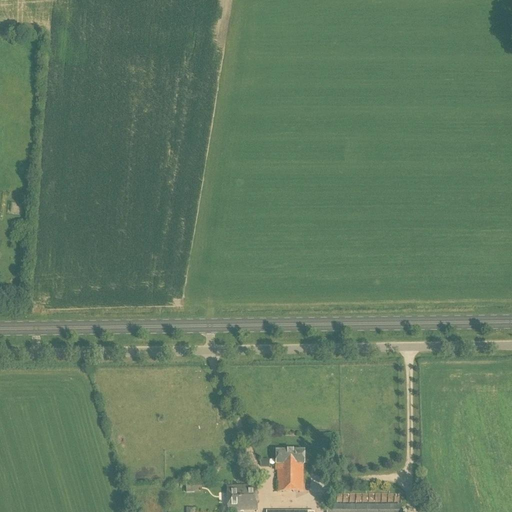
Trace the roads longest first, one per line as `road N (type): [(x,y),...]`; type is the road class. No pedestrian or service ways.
road 1 (unclassified): [(0,354),(511,346)]
road 2 (primary): [(0,329),(511,323)]
